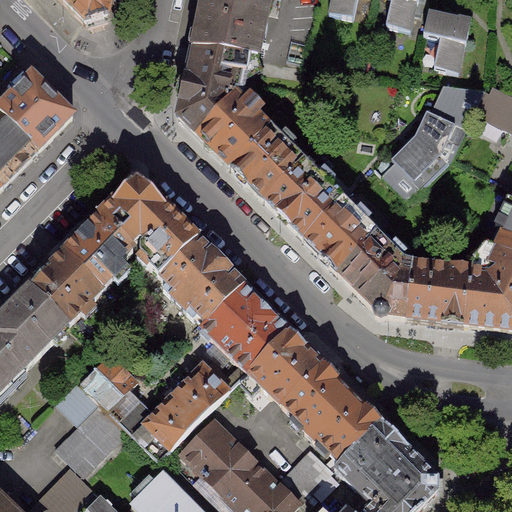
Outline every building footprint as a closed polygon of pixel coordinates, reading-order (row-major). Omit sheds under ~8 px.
[(114,0),(58,0),(88,29),(109,23),(114,0)] [(268,0),(206,0),(195,55),(251,64),(259,65),(272,1),(268,0)] [(334,0),(331,19),(354,24),(359,0),(334,0)] [(370,0),(366,20),(386,26),(392,3),(378,0),(370,0)] [(386,0),(394,2),(388,31),(412,36),(418,6),(420,6),(421,0),(386,0)] [(459,22),(430,17),(425,42),(442,45),(436,74),(460,79),(466,49),(468,49),(473,23),(460,21),(459,22)] [(180,121),(199,140),(237,101),(234,97),(238,97),(242,83),(249,83),(251,64),(195,55),(180,121)] [(40,157),(75,121),(34,81),(0,114),(0,116),(4,120),(40,157)] [(375,174),(409,208),(424,196),(454,167),(486,96),(447,91),(421,146),(389,177),(380,170),(375,174)] [(199,140),(232,173),(272,135),(237,101),(199,140)] [(0,187),(5,192),(40,157),(4,120),(0,124),(0,187)] [(232,173),(267,206),(304,168),(272,135),(232,173)] [(267,206),(304,245),(343,207),(304,168),(267,206)] [(199,245),(138,185),(101,222),(133,253),(142,244),(147,249),(143,253),(144,260),(153,269),(150,272),(162,283),(199,245)] [(304,245),(339,279),(377,241),(343,207),(304,245)] [(458,237),(467,218),(444,207),(435,226),(458,237)] [(136,256),(133,253),(101,222),(67,257),(106,296),(126,276),(121,271),(136,256)] [(511,258),(511,223),(498,252),(511,258)] [(382,321),(409,324),(415,270),(406,269),(377,241),(339,279),(382,321)] [(245,291),(199,245),(162,283),(176,297),(174,299),(190,316),(193,313),(207,328),(245,291)] [(511,258),(498,252),(490,270),(497,273),(490,279),(472,276),(466,330),(511,335),(511,258)] [(71,330),(106,296),(67,257),(32,292),(71,330)] [(409,324),(466,330),(472,276),(472,273),(456,272),(456,274),(415,270),(409,324)] [(291,337),(245,291),(207,328),(202,333),(249,379),(291,337)] [(0,378),(12,390),(71,330),(32,292),(0,324),(0,378)] [(326,371),(291,337),(249,379),(273,403),(274,402),(285,413),(326,371)] [(110,362),(82,390),(100,407),(102,409),(111,418),(131,397),(138,390),(110,362)] [(232,398),(205,371),(156,421),(131,397),(111,418),(128,434),(161,468),(232,398)] [(383,428),(326,371),(285,413),(309,436),(307,438),(318,448),(320,446),(343,469),(383,428)] [(0,401),(12,390),(0,378),(0,401)] [(82,390),(80,387),(57,410),(78,430),(100,407),(82,390)] [(102,409),(56,455),(83,481),(128,434),(111,418),(102,409)] [(439,483),(383,428),(343,469),(337,475),(368,506),(361,511),(421,511),(439,495),(439,483)] [(279,492),(216,429),(184,461),(188,465),(185,468),(191,475),(195,471),(235,511),(299,511),(279,492)] [(279,492),(299,511),(329,482),(308,462),(279,492)] [(78,511),(95,495),(73,474),(37,511),(78,511)] [(196,511),(165,481),(134,511),(196,511)] [(78,511),(112,511),(95,495),(78,511)] [(11,511),(0,500),(0,511),(11,511)]
